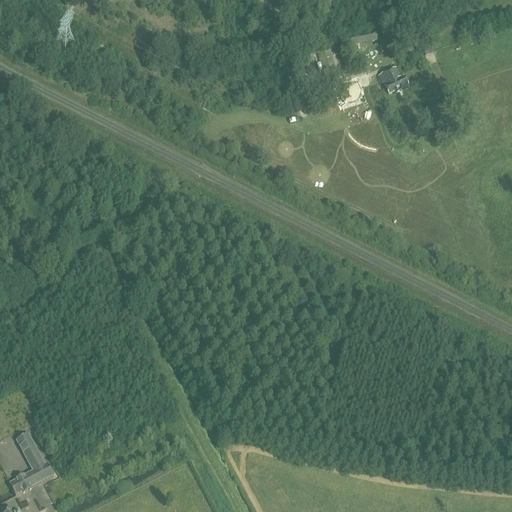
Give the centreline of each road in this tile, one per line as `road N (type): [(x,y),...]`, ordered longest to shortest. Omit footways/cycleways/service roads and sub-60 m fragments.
road 1 (track): [(0,290),(64,241),(107,230),(222,423),(336,461),(511,489)]
road 2 (track): [(71,0),(151,75),(239,122),(299,123),(319,36)]
road 3 (track): [(490,0),(372,51),(351,51),(261,0)]
